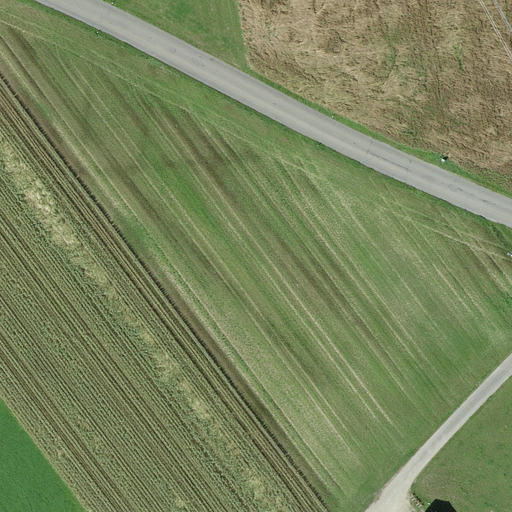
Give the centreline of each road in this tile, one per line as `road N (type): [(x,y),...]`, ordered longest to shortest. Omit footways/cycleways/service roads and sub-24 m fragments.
road 1 (tertiary): [(511,214),(365,151),(70,0)]
road 2 (track): [(379,511),(511,369)]
